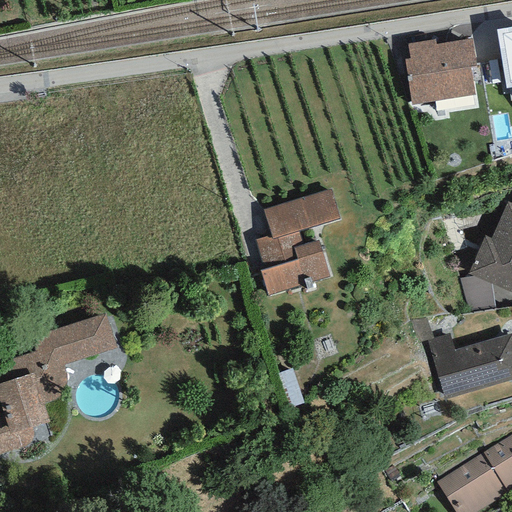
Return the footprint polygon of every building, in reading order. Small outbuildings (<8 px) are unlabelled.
[(511,26),(496,29),(505,88),(511,87),(511,26)] [(435,40),(408,44),(410,59),(404,59),(411,105),(475,96),(471,66),(476,66),(472,38),(435,44),(435,40)] [(331,190),(263,210),(271,236),(255,240),(264,269),(260,271),(267,296),(329,277),(319,241),(302,245),(298,230),(340,218),(331,190)] [(511,203),(507,201),(491,238),(485,235),(468,274),(474,276),(492,284),(511,292),(511,203)] [(474,276),(459,279),(470,314),(495,309),(492,284),(474,276)] [(105,313),(29,337),(35,352),(1,362),(7,381),(0,383),(0,405),(2,413),(0,414),(0,454),(27,446),(30,443),(32,440),(33,435),(32,428),(50,423),(44,404),(61,397),(58,391),(63,388),(67,383),(67,376),(67,372),(64,365),(117,347),(105,313)] [(427,318),(409,321),(417,344),(427,340),(433,338),(427,318)] [(433,338),(427,340),(444,400),(511,379),(511,332),(454,350),(449,333),(433,338)] [(294,413),(308,409),(297,372),(284,376),(294,413)] [(511,434),(436,482),(455,511),(477,511),(511,490),(511,434)]
